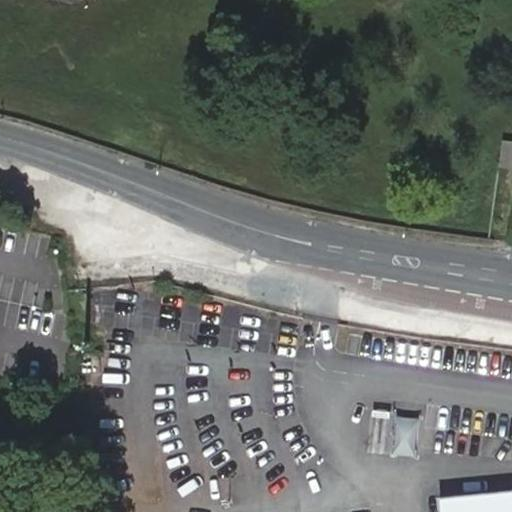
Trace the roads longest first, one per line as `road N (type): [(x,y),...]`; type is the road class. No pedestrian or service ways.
road 1 (tertiary): [(268,233),(0,134)]
road 2 (tertiary): [(268,233),(334,266),(511,300)]
road 3 (tertiary): [(511,263),(312,232),(268,233)]
